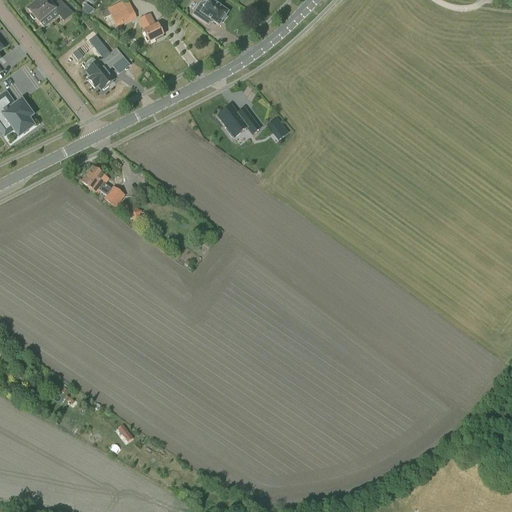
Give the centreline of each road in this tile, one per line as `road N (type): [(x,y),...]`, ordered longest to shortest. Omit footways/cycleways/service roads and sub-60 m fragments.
road 1 (tertiary): [(100,136),(259,50),(314,0)]
road 2 (residential): [(0,11),(100,136)]
